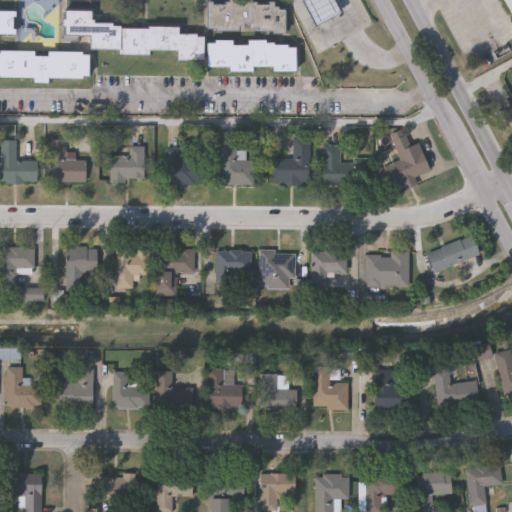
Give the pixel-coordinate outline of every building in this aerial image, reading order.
[(251,0),(251,2),(257,2),(257,4),(274,4),(274,7),(277,7),(277,9),(285,9),(286,34),(271,34),(271,30),(258,30),(258,28),(252,28),(252,25),(239,25),(239,32),(214,32),(214,29),(207,29),(207,5),(225,4),(225,2),(230,2),(230,0),(251,0)] [(340,11),(315,25),(313,22),(309,14),(305,7),(301,0),(333,0),(335,2),(339,9),(340,11)] [(511,0),(502,0),(511,17),(511,0)] [(0,12),(15,12),(15,36),(0,36),(0,12)] [(63,38),(64,12),(92,12),(92,27),(189,28),(189,37),(202,37),(201,63),(176,63),(176,53),(148,53),(148,57),(117,56),(117,51),(89,51),(89,38),(63,38)] [(296,70),(272,71),(272,67),(252,67),(252,71),(228,72),(228,67),(207,67),(207,48),(207,43),(215,43),(215,40),(233,40),(233,45),(248,45),(247,39),(266,39),(266,43),(273,43),(273,45),(288,45),(288,47),(295,47),(296,70)] [(49,78),(49,82),(33,82),(33,78),(0,78),(0,51),(81,51),(81,52),(90,53),(90,76),(81,76),(81,78),(49,78)] [(511,107),(511,130),(503,112),(511,107)] [(400,163),(393,134),(405,131),(409,148),(421,145),(428,175),(415,178),(417,188),(401,192),(394,164),(400,163)] [(293,161),(293,140),(309,140),(309,186),(271,186),(271,161),(293,161)] [(86,161),(86,184),(51,184),(51,141),(67,141),(67,161),(86,161)] [(17,163),(37,163),(37,185),(1,185),(1,142),(17,142),(17,163)] [(322,186),(322,146),(341,147),(341,161),(366,161),(366,187),(322,186)] [(111,182),(111,158),(128,158),(128,147),(144,147),(144,182),(111,182)] [(202,186),(166,186),(167,151),(203,151),(202,186)] [(254,163),(254,187),(223,187),(223,152),(245,152),(245,163),(254,163)] [(479,259),(433,274),(427,254),(473,239),(479,259)] [(96,275),(83,275),(83,293),(66,293),(67,249),(97,249),(96,275)] [(0,286),(0,250),(35,250),(35,271),(16,271),(16,286),(0,286)] [(149,277),(133,277),(133,290),(116,290),(116,251),(149,251),(149,277)] [(194,276),(176,276),(176,296),(156,296),(156,252),(194,253),(194,276)] [(231,278),(231,286),(215,286),(215,253),(251,253),(250,279),(231,278)] [(327,292),(311,292),(311,253),(347,253),(346,276),(327,276),(327,292)] [(259,254),(293,254),(293,290),(259,290),(259,254)] [(408,254),(408,290),(366,290),(366,258),(389,258),(389,254),(408,254)] [(43,290),(43,302),(20,302),(20,290),(43,290)] [(511,395),(503,397),(496,354),(511,352),(511,357),(511,395)] [(6,409),(6,368),(22,368),(22,386),(40,386),(40,409),(6,409)] [(92,370),(92,411),(57,411),(57,382),(76,382),(76,370),(92,370)] [(208,370),(234,371),(234,387),(242,387),(242,410),(207,409),(208,370)] [(331,370),(331,384),(347,384),(347,411),(313,411),(313,370),(331,370)] [(478,405),(437,409),(433,372),(448,371),(450,386),(476,383),(478,405)] [(375,372),(392,372),(391,390),(409,390),(409,412),(375,411),(375,372)] [(156,373),(173,373),(173,387),(193,387),(193,411),(156,411),(156,373)] [(128,374),(128,382),(148,382),(148,410),(113,410),(113,374),(128,374)] [(297,411),(259,411),(259,376),(289,376),(289,391),(297,391),(297,411)] [(468,508),(466,469),(501,467),(502,487),(485,488),(486,507),(468,508)] [(450,496),(432,497),(432,511),(418,511),(418,474),(450,474),(450,496)] [(23,511),(23,510),(18,510),(18,498),(6,498),(6,475),(41,475),(41,511),(23,511)] [(192,499),(172,499),(172,511),(155,511),(156,476),(192,476),(192,499)] [(260,511),(260,476),(295,476),(295,496),(278,496),(278,511),(260,511)] [(349,501),(335,501),(335,511),(314,511),(315,476),(349,477),(349,501)] [(399,476),(399,499),(380,499),(380,511),(358,511),(358,485),(366,485),(366,477),(399,476)] [(209,511),(209,501),(224,501),(223,478),(243,478),(244,507),(229,507),(229,511),(209,511)] [(98,479),(133,479),(133,501),(98,501),(98,479)]
